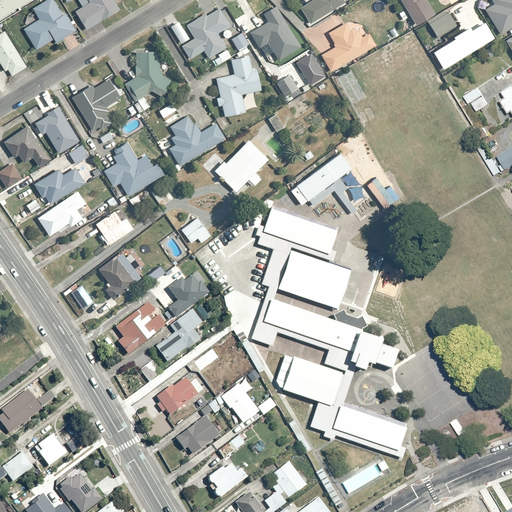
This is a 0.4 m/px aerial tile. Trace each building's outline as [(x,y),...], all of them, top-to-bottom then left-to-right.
[(0,0),(0,18),(30,0),(0,0)] [(75,31),(54,0),(45,0),(33,8),(40,18),(24,29),(37,49),(54,38),(57,43),(75,31)] [(77,0),(83,7),(76,11),(87,30),(120,10),(114,0),(77,0)] [(313,0),(301,8),(310,24),(345,2),(343,0),(313,0)] [(511,0),(490,0),(493,3),(484,8),(501,35),(511,27),(511,0)] [(301,46),(276,6),(264,14),(269,21),(250,33),(260,48),(268,43),(279,60),(301,46)] [(231,57),(226,48),(218,33),(230,26),(219,7),(205,16),(204,14),(187,25),(195,38),(182,46),(190,59),(204,50),(209,58),(212,57),(217,66),(231,57)] [(457,25),(447,9),(428,21),(438,37),(457,25)] [(360,24),(349,20),(328,32),(336,46),(321,55),(331,71),(376,45),(369,33),(366,34),(360,24)] [(469,30),(456,38),(457,39),(434,53),(444,69),(495,38),(486,22),(472,31),(471,30),(469,30)] [(414,36),(410,30),(384,45),(388,52),(414,36)] [(0,61),(6,71),(8,69),(12,76),(27,67),(4,31),(0,33),(0,61)] [(249,43),(242,33),(231,39),(238,50),(249,43)] [(164,76),(160,68),(160,51),(137,51),(137,75),(127,82),(138,99),(151,90),(165,97),(173,80),(164,76)] [(216,78),(221,97),(217,98),(218,106),(223,105),(225,116),(245,112),(241,94),(261,89),(256,66),(252,66),(249,55),(231,59),(235,74),(216,78)] [(298,88),(289,74),(276,82),(285,96),(298,88)] [(110,111),(107,106),(121,98),(110,77),(73,97),(92,132),(110,121),(106,113),(110,111)] [(511,85),(502,91),(506,97),(500,101),(507,113),(511,111),(511,112),(511,85)] [(488,105),(477,87),(464,95),(470,104),(472,102),(478,112),(488,105)] [(58,106),(47,114),(48,116),(35,123),(42,134),(46,132),(58,153),(79,141),(58,106)] [(284,127),(276,113),(268,118),(276,132),(284,127)] [(200,132),(189,115),(170,126),(176,135),(171,137),(175,144),(169,148),(180,166),(225,139),(215,123),(200,132)] [(4,141),(15,157),(18,155),(24,163),(33,158),(39,167),(51,159),(27,125),(4,141)] [(268,159),(249,140),(226,163),(225,162),(215,171),(236,192),(248,180),(255,186),(261,179),(255,173),(268,159)] [(158,161),(152,165),(145,153),(137,158),(127,142),(111,152),(117,163),(104,171),(113,186),(120,182),(128,196),(157,179),(165,174),(158,161)] [(88,156),(82,144),(68,152),(75,163),(88,156)] [(511,147),(498,157),(502,164),(500,166),(504,172),(511,166),(511,147)] [(502,171),(487,148),(480,153),(495,176),(502,171)] [(354,166),(342,151),(291,191),(302,205),(354,166)] [(24,179),(13,163),(0,171),(0,176),(9,190),(24,179)] [(33,181),(44,199),(47,197),(50,204),(85,183),(75,167),(62,175),(57,167),(33,181)] [(290,191),(286,186),(274,195),(279,200),(290,191)] [(67,228),(65,226),(72,221),(74,224),(84,217),(82,214),(87,211),(83,206),(86,204),(78,191),(37,218),(50,236),(59,230),(61,233),(67,228)] [(116,201),(109,192),(97,200),(103,210),(116,201)] [(140,200),(137,194),(128,198),(132,205),(140,200)] [(36,198),(26,205),(31,213),(41,205),(36,198)] [(336,229),(271,209),(264,234),(329,254),(336,229)] [(121,220),(115,211),(95,224),(110,245),(134,228),(126,217),(121,220)] [(211,234),(197,217),(181,229),(192,242),(198,237),(202,242),(211,234)] [(140,275),(123,254),(116,259),(115,257),(99,269),(111,284),(104,290),(113,301),(137,282),(135,279),(140,275)] [(167,272),(160,264),(146,275),(152,283),(149,285),(161,301),(181,286),(169,270),(167,272)] [(92,301),(81,284),(70,291),(81,309),(92,301)] [(306,425),(393,453),(402,423),(331,401),(343,365),(358,369),(359,364),(366,366),(369,359),(389,365),(394,349),(372,342),(374,337),(358,332),(360,325),(263,295),(250,338),(271,344),(275,331),(323,346),(317,365),(289,357),(279,388),(314,399),(306,425)] [(167,325),(148,301),(124,319),(115,326),(123,337),(118,341),(128,354),(167,325)] [(202,323),(193,309),(170,325),(175,332),(156,345),(167,362),(201,339),(194,329),(202,323)] [(219,357),(211,347),(193,361),(200,371),(219,357)] [(151,360),(137,370),(145,380),(159,370),(151,360)] [(231,376),(220,362),(214,367),(225,381),(231,376)] [(157,398),(160,403),(157,405),(164,414),(167,412),(170,416),(204,390),(204,389),(196,378),(190,382),(186,376),(157,398)] [(250,380),(241,386),(238,383),(220,397),(230,410),(232,408),(243,424),(260,411),(247,394),(256,387),(250,380)] [(212,388),(203,394),(208,400),(216,395),(212,388)] [(0,421),(10,434),(55,398),(50,391),(38,400),(28,389),(1,410),(3,413),(0,414),(0,421)] [(277,406),(271,397),(258,405),(264,414),(277,406)] [(220,410),(214,399),(207,403),(214,414),(220,410)] [(221,433),(206,415),(176,438),(185,450),(189,448),(194,454),(221,433)] [(242,440),(246,437),(242,432),(218,451),(224,459),(245,443),(242,440)] [(33,465),(43,458),(49,466),(67,453),(53,433),(37,443),(24,453),(22,451),(2,465),(14,483),(35,468),(33,465)] [(378,464),(380,468),(382,472),(389,469),(384,460),(378,464)] [(272,511),(279,507),(286,502),(284,500),(288,497),(288,498),(306,484),(288,461),(271,474),(277,483),(272,486),(276,492),(270,496),(264,501),(269,508),(266,510),(251,490),(235,502),(241,511),(272,511)] [(235,471),(228,463),(222,468),(220,466),(206,477),(215,488),(212,491),(218,498),(244,476),(238,468),(235,471)] [(321,468),(315,471),(335,506),(341,503),(321,468)] [(73,479),(71,477),(58,487),(70,502),(72,500),(76,505),(81,511),(84,511),(102,499),(81,473),(73,479)] [(19,511),(25,511),(27,511),(29,511),(49,497),(40,484),(19,500),(20,502),(15,505),(19,511)] [(329,511),(318,497),(297,511),(288,511),(286,508),(280,511),(329,511)] [(123,511),(122,510),(121,511),(112,500),(95,511),(123,511)]
